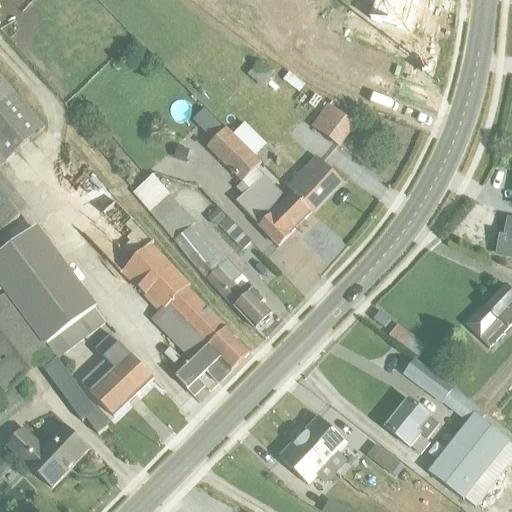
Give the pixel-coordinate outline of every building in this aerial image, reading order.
[(291,0),(280,31),(321,46),(334,9),(318,4),(318,0),(291,0)] [(260,62),(248,76),(264,90),(276,75),(260,62)] [(289,73),(282,81),(290,87),(285,93),(296,101),(301,95),(299,94),(305,85),(289,73)] [(0,234),(30,211),(0,173),(0,172),(8,166),(7,164),(47,129),(0,75),(0,234)] [(329,108),(312,129),(340,151),(357,129),(329,108)] [(228,130),(207,150),(242,185),(237,190),(244,198),(236,205),(279,248),(297,230),(300,233),(307,226),(304,223),(312,215),(292,195),(287,200),(257,170),(262,165),(228,130)] [(317,159),(287,188),(292,195),(312,215),(343,184),(317,159)] [(134,192),(133,194),(134,195),(230,308),(232,306),(256,332),(263,326),(266,326),(266,327),(271,322),(270,319),(272,317),(263,307),(267,303),(226,258),(225,259),(195,224),(194,225),(179,206),(153,176),(134,192)] [(117,203),(83,236),(121,276),(122,275),(159,315),(153,322),(193,363),(176,380),(195,399),(205,388),(199,381),(207,373),(220,386),(251,355),(224,327),(187,290),(191,286),(152,246),(155,244),(117,203)] [(219,210),(209,219),(218,229),(219,228),(243,253),(252,244),(219,210)] [(502,241),(499,258),(511,260),(511,223),(509,223),(506,241),(502,241)] [(0,257),(0,280),(55,354),(68,367),(104,332),(96,324),(100,322),(31,234),(0,257)] [(511,293),(506,288),(467,329),(491,351),(511,328),(511,293)] [(7,296),(0,301),(0,400),(55,358),(7,296)] [(102,367),(95,374),(127,407),(154,382),(113,339),(99,354),(110,367),(106,371),(102,367)] [(57,361),(44,371),(82,424),(86,421),(98,437),(109,429),(57,361)] [(415,363),(405,376),(469,425),(431,473),(476,510),(511,465),(511,447),(480,422),(484,416),(415,363)] [(95,374),(82,385),(115,419),(127,407),(95,374)] [(19,388),(0,403),(0,431),(33,404),(19,388)] [(409,403),(387,431),(412,451),(423,437),(428,441),(439,427),(409,403)] [(321,421),(301,441),(338,477),(349,465),(341,458),(350,449),(321,421)] [(24,429),(8,448),(53,491),(90,451),(64,426),(44,448),(24,429)] [(301,441),(282,461),(311,489),(319,481),(326,489),(338,477),(301,441)] [(377,448),(368,459),(392,478),(393,476),(397,480),(404,471),(400,468),(401,467),(377,448)] [(2,459),(0,461),(0,481),(12,470),(2,459)] [(346,511),(330,502),(324,511),(346,511)]
